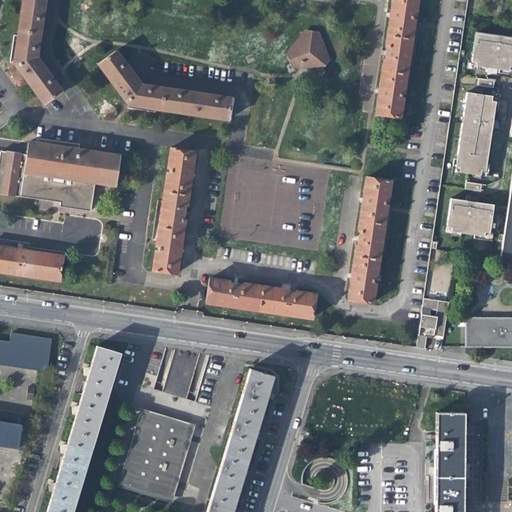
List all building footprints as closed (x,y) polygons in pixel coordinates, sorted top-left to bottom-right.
[(35,58),(41,16),(42,0),(21,0),(13,64),(44,105),(61,92),(35,58)] [(390,0),(384,45),(386,45),(384,61),(382,61),(374,113),(399,117),(401,98),(399,98),(399,93),(402,93),(413,20),(410,19),(411,14),(414,14),(415,0),(390,0)] [(306,31),(287,55),(292,68),(319,72),(328,60),(318,33),(306,31)] [(511,37),(475,32),(471,59),(476,60),(475,65),(485,66),(488,67),(489,67),(497,68),(498,68),(508,70),(509,66),(511,65),(511,37)] [(113,54),(96,66),(129,110),(223,123),(226,101),(140,88),(113,54)] [(484,70),(485,66),(475,65),(476,60),(471,59),(467,59),(466,67),(484,70)] [(511,73),(511,65),(509,66),(508,70),(498,68),(498,71),(511,73)] [(493,86),(494,79),(478,77),(477,84),(493,86)] [(494,110),(496,95),(491,95),(466,91),(456,158),(455,165),(459,166),(458,170),(459,170),(479,174),(480,174),(481,169),(485,169),(486,162),(491,126),(492,118),(494,110)] [(116,158),(26,145),(25,158),(0,153),(0,196),(59,205),(58,209),(89,214),(93,185),(112,187),(116,158)] [(169,147),(166,166),(169,167),(168,172),(165,172),(154,245),(157,245),(156,251),(153,251),(150,269),(175,273),(183,220),(181,220),(183,205),(185,205),(193,151),(169,147)] [(455,165),(456,158),(453,157),(451,173),(458,174),(459,170),(458,170),(459,166),(455,165)] [(486,178),(489,163),(486,162),(485,169),(481,169),(480,174),(479,174),(479,177),(486,178)] [(511,173),(503,233),(501,240),(499,258),(511,259),(511,173)] [(365,178),(357,231),(358,231),(356,246),(354,246),(346,299),(371,303),(374,283),(371,283),(372,278),(374,278),(385,206),(383,206),(384,199),(386,200),(389,181),(365,178)] [(482,189),(483,184),(485,184),(486,184),(466,181),(464,188),(480,190),(480,189),(482,189)] [(472,195),(466,193),(466,199),(478,201),(478,198),(472,195)] [(489,231),(493,203),(478,201),(466,199),(450,197),(446,225),(451,226),(450,230),(460,231),(473,233),(483,235),(484,230),(489,231)] [(460,231),(450,230),(451,226),(446,225),(443,224),(442,232),(460,235),(460,231)] [(491,240),(492,231),(489,231),(484,230),(483,235),(473,233),(473,237),(491,240)] [(0,246),(0,272),(58,282),(62,256),(0,246)] [(208,278),(204,303),(310,318),(313,293),(295,291),(294,293),(279,290),(279,288),(242,283),(242,285),(226,282),(227,281),(208,278)] [(447,301),(422,299),(415,348),(423,349),(424,344),(425,337),(433,338),(433,335),(442,337),(447,301)] [(511,318),(464,318),(464,347),(511,347),(511,318)] [(0,365),(31,370),(45,372),(50,340),(9,334),(7,343),(0,342),(0,365)] [(86,378),(83,388),(107,395),(119,354),(96,346),(89,369),(82,370),(83,373),(84,377),(86,378)] [(174,350),(163,392),(186,398),(190,384),(188,384),(191,372),(200,374),(204,357),(198,355),(197,356),(174,350)] [(248,369),(237,407),(260,414),(267,391),(272,376),(248,369)] [(75,416),(71,428),(94,435),(107,395),(83,388),(77,408),(71,409),(72,413),(73,416),(75,416)] [(256,430),(260,414),(237,407),(226,445),(249,453),(256,430)] [(0,444),(17,447),(21,416),(0,412),(0,444)] [(121,484),(170,499),(191,427),(168,420),(142,412),(121,484)] [(467,421),(440,420),(439,483),(466,483),(466,456),(467,421)] [(63,455),(59,468),(82,476),(94,435),(71,428),(65,446),(59,447),(60,451),(62,455),(63,455)] [(243,471),(249,453),(226,445),(214,484),(237,491),(243,471)] [(51,493),(46,509),(55,511),(71,511),(82,476),(59,468),(54,485),(47,486),(48,489),(50,493),(51,493)] [(231,511),(233,505),(237,491),(214,484),(205,511),(231,511)] [(465,511),(467,487),(439,487),(438,511),(465,511)]
